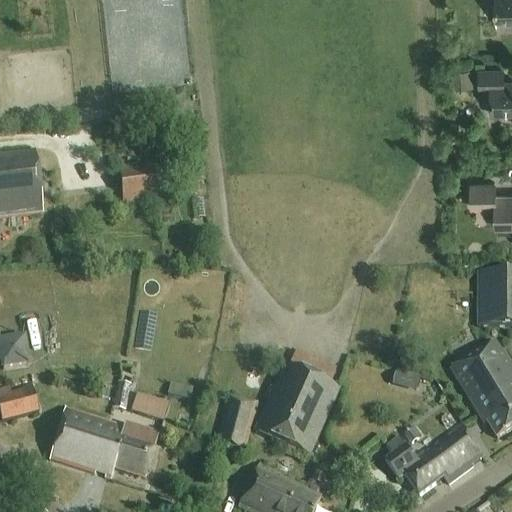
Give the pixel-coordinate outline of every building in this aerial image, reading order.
[(511,0),(486,0),(486,7),(494,7),(495,21),(511,21),(511,0)] [(472,72),(455,73),(456,90),(472,90),(472,72)] [(511,84),(503,85),(503,72),(479,73),(479,90),(490,90),(491,116),(511,115),(511,84)] [(0,220),(38,216),(31,154),(0,157),(0,220)] [(167,163),(119,168),(122,208),(171,202),(167,163)] [(495,230),(511,229),(511,197),(494,198),(494,185),(470,185),(471,209),(495,209),(495,230)] [(511,304),(477,305),(477,330),(511,330),(511,304)] [(25,339),(0,342),(0,372),(30,369),(25,339)] [(497,442),(511,433),(511,371),(496,344),(450,372),(482,424),(485,422),(497,442)] [(339,392),(283,367),(253,434),(309,459),(339,392)] [(424,390),(429,377),(407,370),(402,382),(424,390)] [(118,385),(113,411),(124,413),(129,387),(118,385)] [(167,398),(190,404),(193,390),(170,385),(167,398)] [(9,390),(0,392),(0,420),(1,426),(38,416),(30,387),(20,390),(20,391),(10,394),(9,390)] [(136,397),(131,416),(163,426),(169,407),(136,397)] [(257,405),(227,397),(214,447),(244,455),(257,405)] [(123,429),(65,411),(49,462),(110,482),(113,472),(144,482),(158,438),(124,427),(123,429)] [(472,467),(482,460),(461,426),(415,461),(406,448),(399,440),(386,450),(390,460),(385,464),(400,484),(405,480),(419,499),(444,481),(449,487),(473,469),(472,467)] [(414,430),(404,437),(411,447),(422,439),(414,430)] [(281,478),(258,467),(238,510),(241,511),(314,511),(321,498),(318,497),(328,475),(316,470),(310,483),(312,484),(308,492),(281,480),(281,478)]
